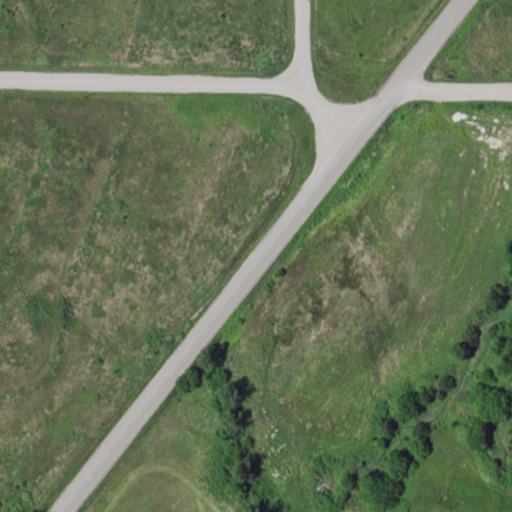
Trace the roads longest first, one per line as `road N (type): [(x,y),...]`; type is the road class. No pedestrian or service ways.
road 1 (primary): [(59,511),(464,0)]
road 2 (residential): [(348,147),(299,85),(0,78)]
